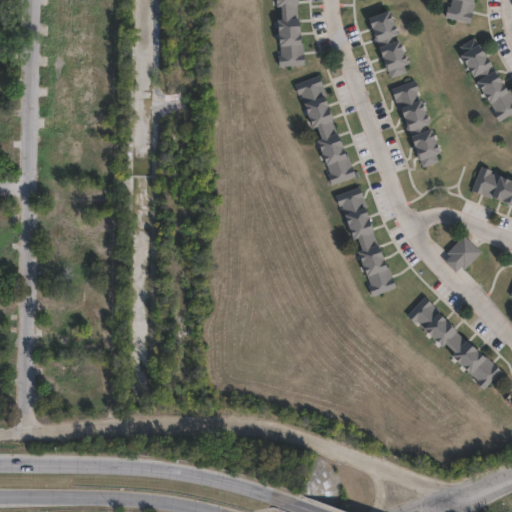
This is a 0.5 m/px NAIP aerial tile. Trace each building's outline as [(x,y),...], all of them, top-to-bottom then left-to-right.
[(298,0),(298,4),(296,4),(299,43),(303,43),(304,64),(278,66),(277,56),(280,55),(279,46),(275,46),(273,18),(279,18),(278,5),(273,5),(272,0),(298,0)] [(470,0),(470,2),(473,2),(468,24),(443,18),(446,7),(449,8),(451,0),(470,0)] [(394,34),(396,39),(398,38),(406,61),(404,62),(407,71),(392,76),(389,68),(386,69),(377,45),(381,44),(379,39),(376,40),(366,16),(387,8),(396,33),(394,34)] [(473,36),(505,89),(509,87),(511,92),(511,110),(498,119),(492,110),(495,109),(489,99),(486,100),(473,79),(478,76),(476,72),(470,75),(457,53),(463,49),(460,44),(473,36)] [(317,73),(326,94),(322,95),(329,114),(331,113),(333,117),(330,118),(345,154),(347,154),(355,173),(330,183),(326,173),(329,171),(325,161),(323,162),(312,137),(317,135),(312,123),(309,125),(299,101),(303,99),(300,92),(298,93),(293,83),(317,73)] [(424,123),(426,128),(428,127),(437,151),(435,152),(438,160),(422,167),(419,158),(418,159),(408,134),(412,133),(411,128),(407,130),(391,88),(415,79),(419,90),(416,91),(428,122),(424,123)] [(511,201),(511,204),(490,195),(490,196),(471,188),(480,164),(491,168),(490,171),(511,180),(511,201)] [(358,186),(366,206),(363,208),(386,268),(388,267),(396,286),(371,296),(367,286),(370,285),(367,275),(364,276),(354,250),(358,249),(354,237),(350,238),(340,214),(344,212),(341,204),(338,205),(334,195),(358,186)] [(481,251),(465,268),(464,269),(461,265),(455,271),(444,261),(449,255),(446,252),(447,251),(463,234),(481,251)] [(437,315),(483,359),(485,356),(501,371),(483,391),(474,383),(477,380),(469,373),(467,375),(448,356),(451,353),(442,343),(438,347),(420,329),(421,327),(416,321),(414,324),(406,316),(424,297),(440,312),(437,315)]
